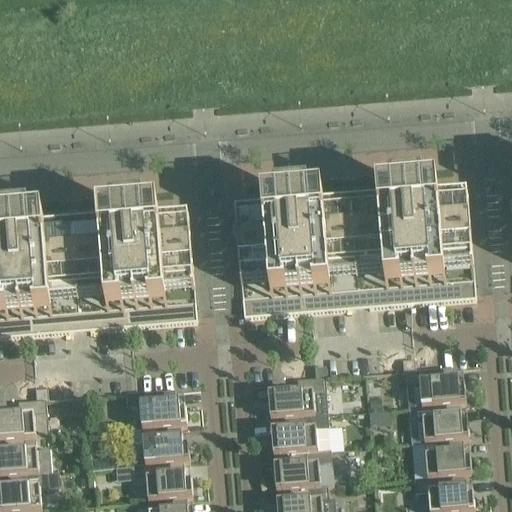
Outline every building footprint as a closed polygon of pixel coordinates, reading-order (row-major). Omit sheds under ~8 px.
[(392,204),(352,208),(361,313),(411,309),(477,304),(476,296),(468,198),(427,202),(426,195),(425,195),(393,198),(392,198),(392,204)] [(277,214),(236,217),(244,315),(245,322),(311,317),(361,313),(352,208),(312,211),(312,204),(310,205),(278,207),(277,207),(277,214)] [(113,227),(73,230),(82,336),(132,332),(198,326),(197,319),(189,221),(148,224),(147,218),(146,218),(114,220),(112,220),(113,227)] [(0,342),(32,340),(82,336),(73,230),(33,233),(33,227),(31,227),(0,229),(0,342)] [(416,376),(415,364),(403,365),(404,377),(416,376)] [(327,371),(315,372),(316,381),(316,384),(326,383),(328,383),(327,371)] [(422,412),(467,409),(465,391),(460,391),(459,385),(456,386),(455,373),(416,376),(404,377),(404,378),(406,377),(409,413),(422,412)] [(275,406),(270,406),(271,424),(315,421),(329,419),(327,396),(326,383),(316,384),(298,385),(299,398),(275,400),(275,406)] [(48,393),(36,394),(37,406),(49,405),(48,393)] [(137,398),(127,399),(128,413),(141,412),(143,435),(188,431),(186,413),(181,413),(180,408),(177,408),(176,395),(155,397),(137,398)] [(87,402),(73,403),(74,417),(88,416),(87,402)] [(382,402),(370,403),(371,414),(383,414),(382,402)] [(0,446),(36,444),(50,443),(47,406),(49,406),(49,405),(37,406),(33,406),(19,407),(20,420),(0,421),(0,446)] [(422,412),(409,413),(412,449),(436,447),(470,445),(468,426),(462,427),(461,410),(467,409),(422,412)] [(377,416),(370,417),(371,431),(378,430),(377,416)] [(315,421),(271,424),(271,425),(277,425),(278,442),(272,442),(274,460),(332,455),(331,455),(330,433),(330,432),(329,419),(315,421)] [(109,427),(97,428),(98,438),(110,437),(109,427)] [(143,435),(130,436),(131,449),(144,448),(146,471),(185,468),(191,467),(189,449),(183,449),(183,441),(182,432),(188,432),(188,431),(143,435)] [(0,482),(28,480),(53,478),(51,454),(37,455),(36,444),(0,446),(0,482)] [(470,445),(425,448),(425,449),(436,448),(437,460),(426,460),(428,484),(415,485),(472,480),(471,462),(465,463),(464,446),(470,445)] [(332,455),(274,460),(274,461),(280,460),(281,477),(275,478),(277,496),(334,492),(332,455)] [(92,464),(93,475),(102,474),(101,463),(92,464)] [(146,471),(133,472),(134,485),(147,484),(149,506),(193,503),(192,485),(186,485),(186,477),(185,468),(146,471)] [(28,480),(0,482),(1,483),(2,500),(0,499),(0,511),(42,511),(41,495),(61,493),(59,478),(53,478),(28,480)] [(472,481),(472,480),(415,485),(416,499),(429,498),(429,511),(474,511),(474,498),(468,499),(467,482),(472,481)] [(334,492),(277,496),(277,497),(283,496),(283,511),(336,511),(335,504),(329,504),(328,493),(334,492)] [(193,503),(149,506),(149,507),(160,506),(160,511),(188,511),(188,504),(193,503)]
